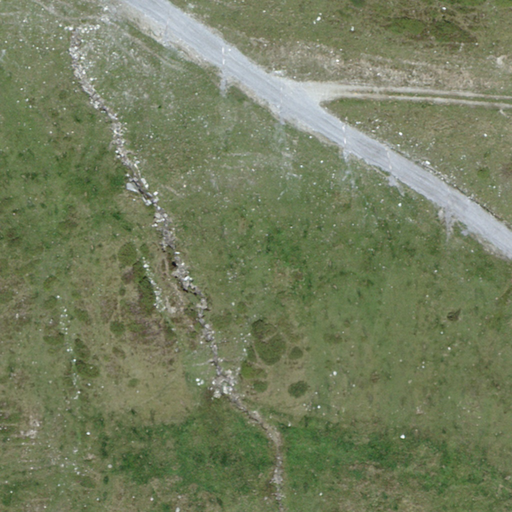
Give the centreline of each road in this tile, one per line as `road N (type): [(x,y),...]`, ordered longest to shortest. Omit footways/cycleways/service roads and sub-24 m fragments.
road 1 (track): [(137,0),(511,250)]
road 2 (track): [(266,90),(511,102)]
